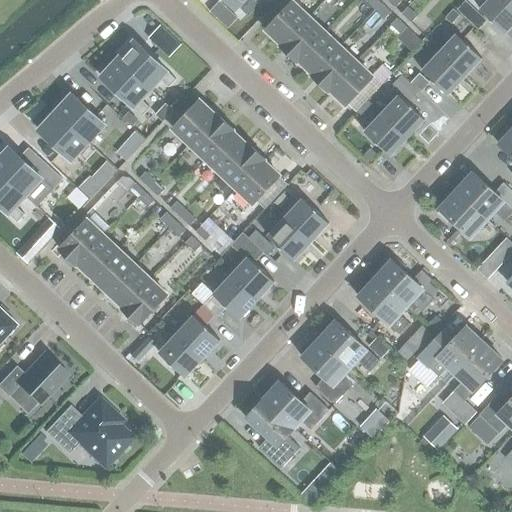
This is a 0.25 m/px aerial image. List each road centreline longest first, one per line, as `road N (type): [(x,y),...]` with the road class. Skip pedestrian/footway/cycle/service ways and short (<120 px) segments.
road 1 (residential): [(163,0),(388,215)]
road 2 (residential): [(188,435),(388,215)]
road 3 (residential): [(0,257),(188,435)]
road 4 (residential): [(388,215),(511,85)]
road 5 (residential): [(388,215),(511,330)]
road 6 (residential): [(123,0),(0,106)]
